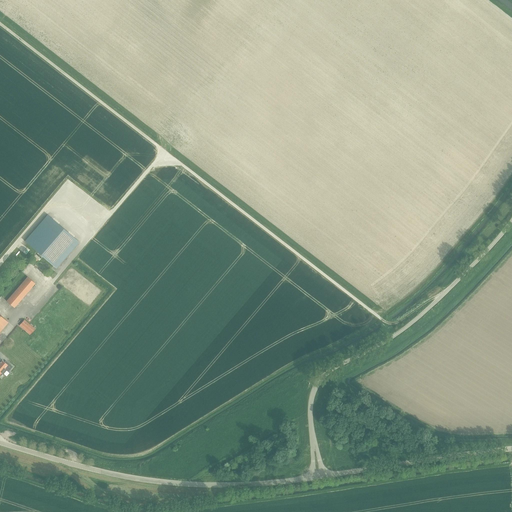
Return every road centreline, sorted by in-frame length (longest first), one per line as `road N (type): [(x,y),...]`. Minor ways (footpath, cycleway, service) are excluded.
road 1 (unclassified): [(318,476),(310,405),(321,377),(412,322),(511,221)]
road 2 (track): [(444,292),(386,322),(175,159)]
road 3 (unclassified): [(318,476),(147,481),(0,442)]
road 4 (track): [(175,159),(0,24)]
road 5 (unclassified): [(318,476),(511,447)]
road 6 (track): [(51,283),(175,159)]
